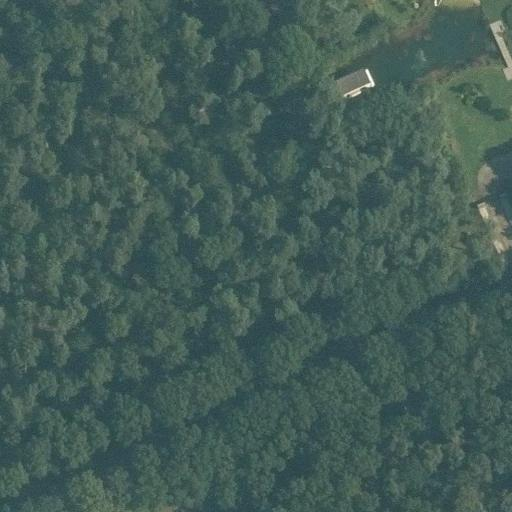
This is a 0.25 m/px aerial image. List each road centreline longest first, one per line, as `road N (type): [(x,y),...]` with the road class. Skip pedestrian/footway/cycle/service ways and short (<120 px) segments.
road 1 (unclassified): [(29,511),(511,296)]
road 2 (track): [(0,90),(158,0)]
